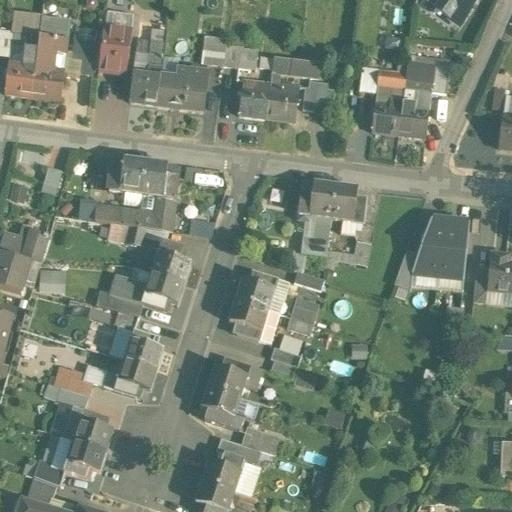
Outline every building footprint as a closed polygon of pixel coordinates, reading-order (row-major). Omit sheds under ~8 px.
[(429,0),(416,0),(416,4),(424,10),(429,2),(428,1),(429,0)] [(478,0),(429,0),(428,1),(429,2),(439,9),(437,12),(448,20),(454,12),(465,19),(478,0)] [(41,20),(14,17),(12,35),(13,35),(12,49),(24,51),(25,51),(37,52),(39,38),(41,20)] [(69,24),(41,20),(39,38),(67,42),(69,24)] [(159,26),(140,24),(138,42),(151,44),(153,32),(159,32),(159,26)] [(132,34),(104,30),(98,74),(126,77),(132,34)] [(159,32),(153,32),(151,44),(151,45),(149,58),(149,60),(147,78),(160,80),(160,79),(167,34),(159,32)] [(12,35),(0,33),(0,58),(10,60),(12,49),(13,35),(12,35)] [(67,42),(39,38),(37,52),(37,53),(65,57),(67,42)] [(226,43),(204,40),(201,67),(223,69),(226,49),(226,43)] [(151,44),(138,42),(136,56),(149,58),(151,45),(151,44)] [(97,46),(73,43),(71,63),(80,64),(78,76),(92,78),(97,46)] [(258,52),(226,49),(223,69),(256,73),(258,52)] [(37,52),(25,51),(24,51),(22,70),(35,72),(37,53),(37,52)] [(65,57),(37,53),(35,72),(62,76),(65,57)] [(273,61),(261,60),(259,70),(272,71),(273,61)] [(313,65),(273,61),(272,71),(270,85),(278,86),(279,76),(312,80),(313,65)] [(407,66),(399,65),(398,77),(406,78),(407,66)] [(449,71),(408,65),(408,66),(407,66),(406,78),(404,91),(404,92),(431,95),(431,96),(445,97),(449,71)] [(22,70),(8,69),(4,97),(31,100),(35,72),(22,70)] [(62,76),(35,72),(31,100),(58,104),(62,76)] [(379,74),(362,72),(359,94),(376,97),(377,88),(379,74)] [(208,77),(177,73),(176,81),(160,79),(160,80),(156,108),(203,115),(208,77)] [(398,77),(379,74),(377,88),(404,91),(406,78),(398,77)] [(147,78),(133,77),(129,105),(156,108),(160,80),(147,78)] [(269,93),(258,92),(258,85),(243,83),(238,119),(266,122),(270,93),(269,93)] [(270,86),(258,85),(258,92),(269,93),(270,86)] [(327,87),(309,85),(308,91),(305,91),(302,113),(330,117),(333,95),(326,94),(327,87)] [(283,88),(270,86),(269,93),(270,93),(282,95),(283,88)] [(282,95),(270,93),(266,122),(295,126),(299,90),(283,88),(282,95)] [(431,95),(404,92),(402,104),(402,105),(415,107),(414,112),(429,114),(431,96),(431,95)] [(389,109),(375,107),(371,135),(398,138),(402,105),(402,104),(390,102),(389,109)] [(415,107),(402,105),(398,138),(425,142),(429,114),(414,112),(415,107)] [(511,117),(503,117),(499,149),(511,150),(511,117)] [(145,164),(104,159),(99,193),(134,197),(141,198),(145,164)] [(167,167),(145,164),(141,198),(158,200),(174,202),(177,180),(166,178),(167,169),(167,167)] [(174,170),(167,169),(166,178),(177,180),(177,176),(174,170)] [(62,175),(48,171),(42,194),(56,198),(62,175)] [(313,186),(302,185),(301,196),(302,197),(312,198),(313,186)] [(336,188),(313,186),(312,198),(309,220),(315,221),(331,223),(336,188)] [(357,192),(336,188),(331,223),(342,224),(353,225),(356,203),(357,192)] [(141,198),(134,197),(132,213),(139,215),(141,198)] [(312,198),(302,197),(298,224),(308,225),(309,220),(312,198)] [(158,200),(141,198),(139,215),(139,216),(150,217),(157,213),(158,200)] [(174,202),(158,200),(157,213),(164,219),(172,220),(174,202)] [(366,205),(356,203),(353,225),(356,226),(363,227),(366,205)] [(132,213),(96,208),(93,224),(129,229),(137,231),(139,216),(139,215),(132,213)] [(157,213),(150,217),(139,216),(137,231),(145,232),(170,235),(172,220),(164,219),(157,213)] [(331,223),(315,221),(312,240),(328,243),(331,223)] [(353,225),(342,224),(340,236),(355,238),(356,232),(355,232),(356,226),(353,225)] [(465,282),(472,228),(430,224),(421,256),(412,275),(465,282)] [(137,231),(129,229),(125,246),(141,249),(145,232),(137,231)] [(18,242),(3,238),(0,247),(0,255),(21,262),(31,234),(31,233),(21,231),(18,242)] [(48,239),(31,234),(21,262),(40,267),(48,239)] [(312,240),(303,239),(301,257),(326,260),(327,254),(328,243),(312,240)] [(371,247),(357,244),(354,258),(355,258),(354,266),(366,269),(371,247)] [(182,253),(161,246),(158,255),(158,256),(179,263),(182,253)] [(153,253),(149,252),(146,264),(154,266),(158,256),(158,255),(153,253)] [(354,258),(327,254),(326,260),(333,261),(333,262),(354,266),(355,258),(354,258)] [(21,262),(0,255),(0,291),(21,297),(24,287),(33,290),(40,267),(21,262)] [(421,256),(406,255),(394,288),(408,293),(412,275),(421,256)] [(179,263),(158,256),(154,266),(151,277),(184,287),(190,266),(179,263)] [(511,266),(508,266),(509,258),(490,256),(486,294),(511,296),(511,266)] [(320,295),(324,283),(298,274),(294,285),(320,295)] [(277,282),(256,275),(253,285),(242,282),(235,303),(267,313),(277,282)] [(184,287),(151,277),(147,289),(145,298),(166,305),(177,308),(184,287)] [(147,289),(117,279),(111,298),(111,299),(120,302),(141,308),(145,298),(147,289)] [(111,298),(100,295),(96,310),(116,314),(120,302),(111,299),(111,298)] [(166,305),(145,298),(141,308),(143,309),(163,315),(166,305)] [(141,308),(120,302),(116,314),(116,315),(119,316),(138,321),(143,309),(141,308)] [(267,313),(235,303),(229,324),(240,327),(237,336),(258,343),(267,313)] [(138,321),(119,316),(116,329),(128,333),(129,333),(133,334),(134,334),(138,321)] [(0,361),(11,320),(0,317),(0,361)] [(310,327),(290,321),(287,332),(306,338),(310,327)] [(133,334),(129,333),(128,333),(125,343),(130,345),(130,344),(133,334)] [(134,334),(133,334),(130,344),(152,350),(155,340),(134,334)] [(152,350),(130,344),(130,345),(124,364),(156,374),(163,353),(152,350)] [(296,372),(300,362),(273,353),(270,363),(296,372)] [(262,374),(229,363),(225,374),(247,381),(244,390),(255,394),(262,374)] [(156,374),(124,364),(117,384),(117,386),(138,392),(150,396),(156,374)] [(274,365),(270,376),(291,384),(295,372),(274,365)] [(225,374),(215,370),(208,391),(240,401),(244,390),(247,381),(225,374)] [(72,375),(59,371),(53,391),(60,393),(88,402),(89,402),(93,388),(85,385),(87,379),(73,374),(72,375)] [(117,384),(107,381),(103,393),(114,396),(117,386),(117,384)] [(138,392),(117,386),(114,396),(135,402),(138,392)] [(53,391),(49,390),(45,401),(56,405),(60,393),(53,391)] [(240,401),(208,391),(201,412),(207,414),(234,423),(234,422),(235,418),(240,401)] [(88,402),(60,393),(56,405),(55,407),(73,413),(73,412),(84,415),(88,402)] [(257,409),(246,405),(243,416),(254,420),(257,409)] [(84,415),(73,412),(73,413),(68,428),(78,431),(80,425),(102,432),(105,422),(84,415)] [(234,423),(207,414),(204,424),(240,436),(244,425),(234,422),(234,423)] [(102,432),(80,425),(78,431),(73,446),(106,455),(112,435),(102,432)] [(280,442),(247,432),(241,450),(260,456),(274,460),(280,442)] [(241,450),(221,443),(216,458),(222,461),(223,460),(244,467),(255,471),(260,456),(241,450)] [(106,455),(73,446),(67,467),(88,474),(99,477),(106,455)] [(511,446),(502,446),(500,481),(511,481),(511,482),(511,485),(511,484),(511,446)] [(244,467),(223,460),(222,461),(220,470),(241,476),(244,467)] [(220,470),(208,466),(201,486),(234,497),(241,476),(220,470)] [(64,476),(38,467),(37,472),(34,484),(57,492),(60,494),(65,477),(63,477),(64,476)] [(88,474),(67,467),(64,476),(63,477),(65,477),(85,484),(88,474)] [(255,471),(244,467),(234,497),(246,501),(255,471)] [(57,492),(34,484),(28,501),(51,509),(57,492)] [(234,497),(201,486),(195,508),(206,511),(207,511),(229,511),(234,497)] [(50,511),(51,509),(28,501),(26,507),(21,506),(19,511),(50,511)]
